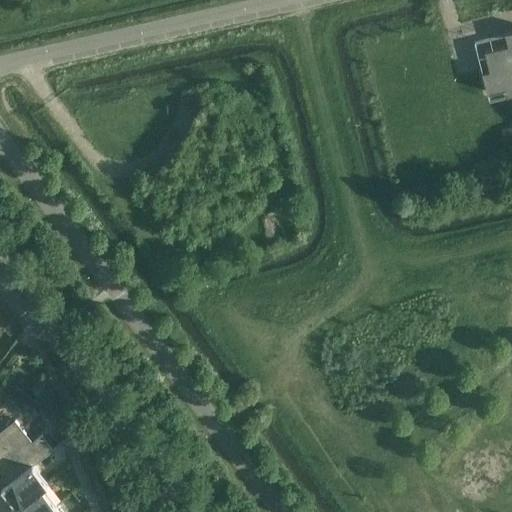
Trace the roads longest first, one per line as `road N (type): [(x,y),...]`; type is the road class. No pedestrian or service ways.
road 1 (residential): [(281,511),(0,135)]
road 2 (residential): [(0,258),(195,511)]
